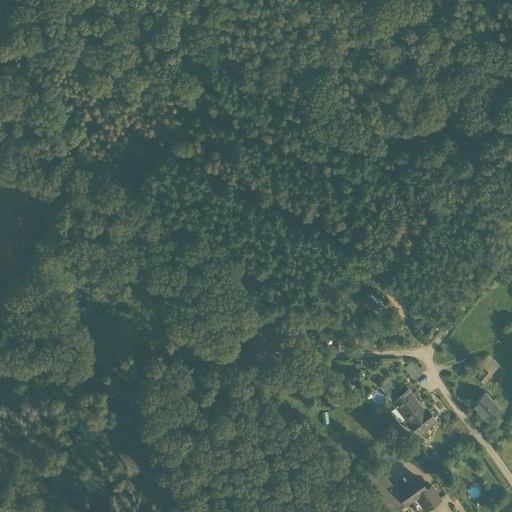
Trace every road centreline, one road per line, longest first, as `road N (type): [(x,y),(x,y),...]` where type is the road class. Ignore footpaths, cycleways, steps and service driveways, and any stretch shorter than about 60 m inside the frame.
road 1 (track): [(141,0),(511,227)]
road 2 (track): [(0,363),(244,357)]
road 3 (residential): [(244,357),(426,352)]
road 4 (residential): [(426,352),(434,376),(511,482)]
road 5 (residential): [(511,245),(426,352)]
